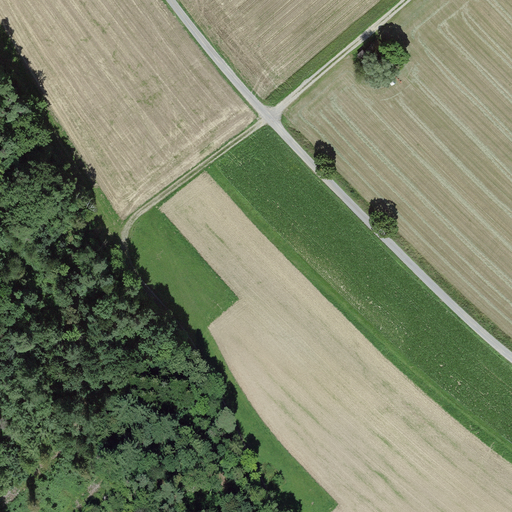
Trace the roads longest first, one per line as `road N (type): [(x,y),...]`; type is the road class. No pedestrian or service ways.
road 1 (track): [(276,511),(204,364),(134,271),(126,248),(146,208),(270,117)]
road 2 (track): [(511,358),(261,108),(171,0)]
road 3 (track): [(410,0),(270,117)]
